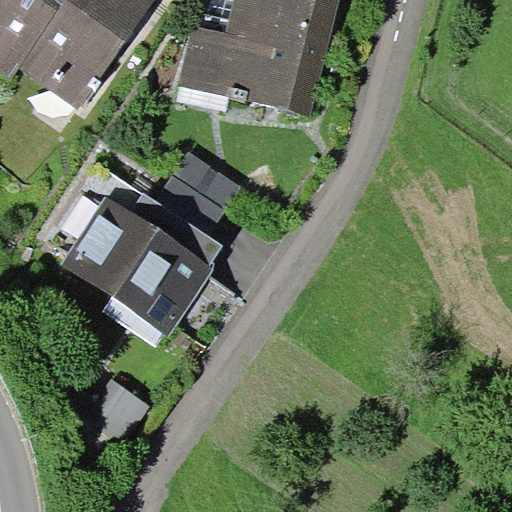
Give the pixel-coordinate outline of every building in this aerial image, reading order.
[(0,0),(0,66),(9,73),(17,62),(79,105),(150,0),(0,0)] [(305,113),(330,8),(295,0),(244,0),(234,45),(195,36),(184,85),(305,113)] [(172,179),(153,206),(204,241),(223,213),(172,179)] [(127,218),(110,206),(69,267),(166,332),(220,252),(204,241),(153,206),(141,198),(127,218)] [(111,377),(81,419),(116,443),(146,401),(111,377)]
